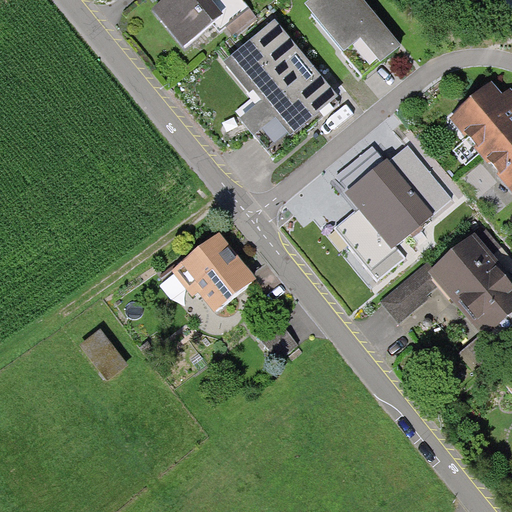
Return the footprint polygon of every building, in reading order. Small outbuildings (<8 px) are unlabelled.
[(204,0),(167,0),(151,14),(183,54),(222,22),(204,0)] [(360,0),(317,0),(306,8),(361,81),(400,52),(360,0)] [(273,28),(227,66),(262,108),(244,123),(275,159),(338,105),(273,28)] [(511,109),(491,86),(447,123),(510,196),(511,193),(511,109)] [(356,213),(336,229),(372,272),(435,221),(456,204),(410,147),(388,165),(375,149),(332,183),(356,213)] [(428,262),(379,303),(399,327),(430,302),(425,296),(439,285),(484,339),(511,316),(511,281),(476,238),(436,271),(428,262)] [(251,289),(216,241),(168,276),(190,305),(197,300),(211,319),(251,289)] [(103,333),(79,349),(103,384),(127,367),(103,333)]
